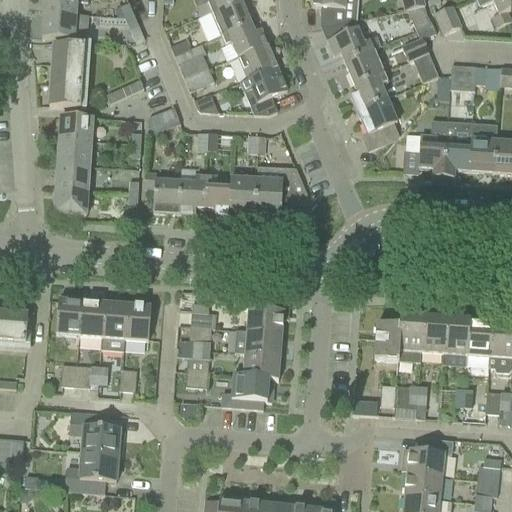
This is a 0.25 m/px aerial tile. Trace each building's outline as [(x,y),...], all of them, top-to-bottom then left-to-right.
[(86,0),(43,0),(42,17),(86,20),(76,19),(76,6),(86,7),(86,0)] [(192,0),(195,9),(207,6),(205,0),(192,0)] [(195,12),(199,22),(240,5),(237,0),(210,0),(212,5),(195,12)] [(312,0),(311,11),(344,13),(345,0),(312,0)] [(398,0),(402,16),(406,15),(423,11),(420,0),(398,0)] [(426,0),(429,10),(439,8),(436,0),(426,0)] [(506,16),(511,13),(511,0),(479,0),(475,2),(479,11),(491,6),(497,19),(491,22),(495,32),(510,25),(506,16)] [(210,18),(220,41),(250,28),(240,5),(199,22),(199,23),(210,18)] [(124,23),(133,19),(128,8),(121,11),(111,15),(114,22),(124,23)] [(431,29),(426,20),(423,11),(406,15),(409,25),(411,24),(415,36),(431,29)] [(443,39),(459,32),(451,13),(435,20),(443,39)] [(84,45),(86,20),(42,17),(41,43),(84,45)] [(143,44),(138,31),(133,19),(124,23),(135,47),(143,44)] [(231,48),(236,61),(266,49),(260,34),(253,37),(250,28),(220,41),(224,51),(231,48)] [(435,38),(431,29),(415,36),(419,44),(421,43),(421,44),(435,38)] [(375,41),(363,47),(355,32),(326,46),(333,61),(340,58),(343,67),(373,54),(373,53),(379,50),(375,41)] [(428,58),(421,44),(421,43),(419,44),(400,52),(407,67),(428,58)] [(82,72),(84,47),(69,45),(69,49),(53,48),(51,69),(82,72)] [(185,45),(170,52),(173,60),(189,54),(185,45)] [(200,59),(204,58),(201,49),(196,51),(189,54),(173,60),(183,84),(206,74),(200,59)] [(236,61),(246,84),(276,72),(266,49),(236,61)] [(353,90),(384,77),(373,54),(343,67),(353,90)] [(81,93),(82,72),(51,69),(50,90),(81,93)] [(473,90),(475,72),(464,71),(463,89),(473,90)] [(239,88),(253,120),(267,120),(276,117),(270,102),(286,95),(276,72),(246,84),(239,88)] [(422,88),(437,81),(433,72),(418,79),(422,88)] [(484,90),(485,73),(475,72),(473,90),(484,90)] [(489,73),(488,95),(499,96),(499,94),(500,74),(489,73)] [(189,97),(212,87),(206,74),(183,84),(189,97)] [(511,74),(500,74),(499,94),(511,94),(511,74)] [(380,90),(388,86),(384,77),(353,90),(356,98),(350,101),(356,116),(386,103),(380,90)] [(109,108),(143,93),(139,85),(105,100),(109,108)] [(79,114),(81,93),(50,90),(48,111),(79,114)] [(393,129),(397,127),(386,103),(356,116),(366,140),(362,142),(368,156),(398,142),(393,129)] [(146,141),(179,128),(173,113),(147,123),(146,141)] [(92,123),(66,121),(60,120),(58,145),(90,148),(92,123)] [(442,182),(446,127),(430,126),(429,140),(419,140),(417,173),(432,174),(431,181),(442,182)] [(470,144),(471,128),(446,127),(442,182),(453,183),(453,175),(468,176),(470,144)] [(494,145),(495,130),(471,128),(470,144),(468,176),(493,178),(495,145),(494,145)] [(139,151),(140,139),(131,138),(130,151),(139,151)] [(206,156),(207,139),(197,138),(196,155),(206,156)] [(216,156),(216,139),(207,139),(206,156),(216,156)] [(257,159),(257,141),(247,141),(246,158),(257,159)] [(88,172),(90,148),(58,145),(56,170),(88,172)] [(511,179),(511,145),(495,145),(493,178),(511,179)] [(139,163),(139,151),(130,151),(130,163),(139,163)] [(87,196),(88,172),(56,170),(54,194),(87,196)] [(295,174),(281,173),(256,171),(255,183),(253,216),(279,217),(280,204),(303,205),(307,201),(295,174)] [(158,178),(154,178),(144,178),(143,193),(153,194),(152,217),(177,219),(179,186),(157,185),(158,178)] [(203,213),(205,181),(194,180),(193,187),(179,186),(177,219),(194,220),(194,213),(203,213)] [(215,188),(216,182),(205,181),(203,213),(212,214),(212,221),(228,222),(230,182),(229,181),(229,189),(215,188)] [(253,216),(255,183),(230,182),(228,222),(229,215),(253,216)] [(137,199),(138,187),(128,186),(128,198),(137,199)] [(85,221),(87,196),(54,194),(53,218),(85,221)] [(136,211),(137,199),(128,198),(127,211),(136,211)] [(119,221),(119,226),(130,227),(131,216),(125,215),(119,221)] [(268,324),(270,301),(242,299),(241,319),(245,320),(244,335),(236,335),(236,336),(245,336),(281,339),(282,325),(268,324)] [(78,341),(81,301),(68,300),(68,305),(57,304),(54,339),(78,341)] [(82,306),(82,301),(81,301),(78,341),(101,343),(103,307),(82,306)] [(147,347),(150,306),(137,305),(136,310),(126,309),(123,345),(147,347)] [(123,345),(126,309),(103,307),(101,343),(100,355),(122,357),(123,345)] [(207,319),(208,310),(191,309),(190,318),(207,319)] [(27,319),(0,316),(0,348),(28,350),(30,335),(25,334),(27,319)] [(189,318),(188,332),(209,334),(210,320),(207,319),(190,318),(189,318)] [(464,372),(468,320),(453,319),(453,324),(445,324),(442,359),(442,360),(442,371),(464,372)] [(396,366),(399,320),(398,320),(398,325),(385,324),(384,329),(375,328),(373,364),(396,366)] [(419,367),(422,322),(399,320),(396,366),(419,367)] [(465,361),(464,372),(465,372),(488,373),(489,363),(488,363),(491,327),(491,322),(476,321),(476,326),(468,325),(468,320),(465,361)] [(442,359),(445,324),(422,322),(419,367),(420,359),(442,360),(442,359)] [(510,376),(511,347),(511,328),(491,327),(488,363),(489,363),(488,373),(493,374),(495,378),(508,378),(510,376)] [(281,339),(245,336),(236,336),(234,358),(243,359),(279,362),(281,339)] [(209,348),(188,346),(176,345),(176,354),(209,356),(209,348)] [(208,364),(209,356),(176,354),(175,362),(208,364)] [(277,385),(279,362),(243,359),(241,381),(231,380),(231,381),(277,385)] [(74,392),(76,371),(61,370),(59,391),(74,392)] [(97,389),(98,373),(90,372),(89,388),(97,389)] [(105,390),(106,373),(98,373),(97,389),(105,390)] [(134,397),(136,376),(120,374),(119,396),(134,397)] [(207,379),(206,379),(185,377),(184,392),(206,394),(207,379)] [(277,385),(231,381),(229,399),(221,399),(220,412),(262,415),(263,407),(270,407),(272,394),(267,393),(268,385),(277,385)] [(415,424),(417,392),(408,392),(406,423),(415,424)] [(424,424),(426,393),(417,392),(415,424),(424,424)] [(454,395),(453,411),(461,412),(462,396),(454,395)] [(462,396),(461,412),(469,413),(470,396),(462,396)] [(484,418),(485,397),(471,396),(470,417),(484,418)] [(499,419),(498,430),(506,430),(508,399),(500,399),(499,419)] [(352,405),(351,419),(375,421),(376,407),(352,405)] [(109,433),(110,420),(70,417),(68,440),(82,441),(81,458),(116,461),(117,458),(120,459),(122,437),(118,437),(119,434),(109,433)] [(0,468),(6,469),(8,445),(0,444),(0,468)] [(20,470),(22,446),(8,445),(6,469),(20,470)] [(449,460),(451,448),(425,445),(423,456),(403,454),(402,468),(406,468),(405,478),(441,482),(443,459),(449,460)] [(114,487),(116,461),(81,458),(79,475),(65,474),(63,496),(103,500),(104,487),(114,487)] [(477,471),(476,486),(497,488),(500,465),(483,463),(482,472),(477,471)] [(439,505),(441,482),(405,478),(403,501),(439,505)] [(36,484),(35,482),(26,481),(25,493),(36,494),(36,484)] [(473,508),(490,510),(491,502),(496,502),(497,488),(476,486),(473,508)] [(31,502),(32,495),(19,494),(18,507),(26,507),(31,502)] [(240,511),(241,501),(229,500),(228,505),(218,504),(217,507),(203,505),(202,511),(240,511)] [(242,506),(243,502),(241,501),(240,511),(263,511),(264,504),(250,502),(250,507),(242,506)] [(403,501),(401,511),(449,511),(451,506),(439,505),(403,501)]
